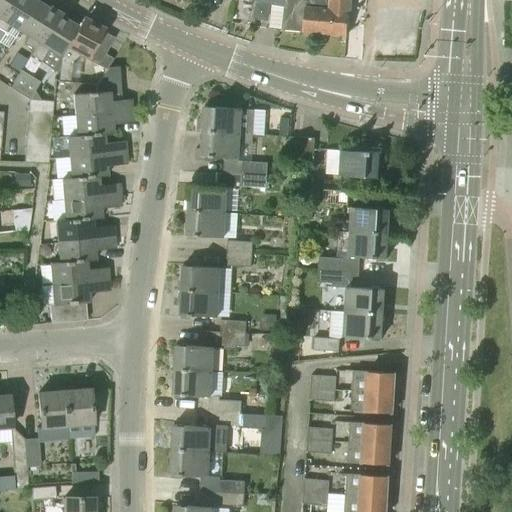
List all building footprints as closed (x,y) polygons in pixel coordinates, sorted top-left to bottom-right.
[(0,0),(0,18),(11,0),(0,0)] [(19,31),(37,2),(34,0),(11,0),(0,18),(0,41),(10,25),(19,31)] [(347,36),(350,0),(249,0),(256,1),(284,7),(282,31),(347,36)] [(34,50),(58,12),(49,6),(48,8),(37,2),(19,31),(28,37),(24,44),(34,50)] [(62,57),(78,27),(66,19),(67,17),(58,12),(34,50),(31,56),(41,62),(49,50),(62,57)] [(83,17),(78,27),(62,57),(61,59),(59,81),(70,82),(72,61),(80,55),(99,66),(112,40),(102,34),(105,28),(83,17)] [(121,67),(109,68),(108,70),(97,86),(98,92),(110,91),(122,91),(121,67)] [(22,69),(11,87),(30,99),(35,90),(41,81),(22,69)] [(76,116),(132,112),(131,100),(110,101),(110,91),(75,94),(76,116)] [(30,99),(29,112),(53,114),(54,101),(30,99)] [(204,107),(203,132),(253,135),(255,110),(204,107)] [(53,114),(29,112),(27,125),(52,127),(53,114)] [(78,137),(104,135),(113,135),(113,125),(133,123),(132,112),(76,116),(78,137)] [(281,118),(280,131),(289,131),(289,119),(281,118)] [(52,127),(27,125),(26,137),(50,139),(52,127)] [(214,157),(239,159),(240,144),(252,145),(253,135),(203,132),(202,148),(197,148),(196,159),(214,161),(214,157)] [(69,158),(126,154),(125,142),(105,143),(104,135),(78,137),(68,138),(69,158)] [(50,139),(26,137),(25,149),(49,151),(50,139)] [(301,162),(302,138),(290,137),(289,161),(301,162)] [(315,139),(302,138),(301,162),(314,163),(315,139)] [(49,151),(25,149),(24,161),(48,163),(49,151)] [(342,151),(340,175),(377,177),(379,153),(342,151)] [(71,179),(98,177),(107,176),(106,166),(127,164),(126,154),(69,158),(71,179)] [(242,162),(241,174),(268,176),(268,163),(242,162)] [(30,187),(30,174),(14,173),(14,187),(30,187)] [(188,211),(225,213),(225,210),(236,210),(238,190),(240,190),(240,187),(267,188),(268,176),(241,174),(217,173),(216,188),(190,186),(188,211)] [(64,200),(120,195),(119,184),(99,185),(98,177),(71,179),(63,179),(64,200)] [(349,204),(350,192),(324,190),(324,202),(349,204)] [(66,221),(92,219),(101,218),(100,208),(121,206),(120,195),(64,200),(66,221)] [(352,207),(350,232),(388,234),(390,210),(352,207)] [(224,238),(225,213),(188,211),(187,236),(224,238)] [(58,242),(115,237),(114,226),(93,228),(92,219),(66,221),(57,221),(58,242)] [(30,220),(14,220),(14,230),(29,230),(30,220)] [(388,234),(350,232),(349,257),(323,255),(322,271),(361,273),(362,257),(386,259),(388,234)] [(60,263),(86,261),(95,260),(95,250),(115,249),(115,237),(58,242),(60,263)] [(228,240),(227,253),(253,255),(254,241),(228,240)] [(253,255),(227,253),(226,265),(252,267),(253,255)] [(51,284),(109,280),(108,268),(87,270),(86,261),(60,263),(50,264),(51,284)] [(183,266),(181,291),(219,293),(221,268),(183,266)] [(361,273),(322,271),(321,286),(347,287),(345,312),(383,314),(385,290),(360,288),(361,273)] [(109,280),(51,284),(53,306),(49,306),(51,324),(87,321),(85,303),(89,303),(89,292),(109,291),(109,280)] [(17,297),(17,288),(8,288),(8,297),(17,297)] [(219,293),(181,291),(180,316),(218,318),(219,293)] [(383,314),(345,312),(344,337),(381,339),(383,314)] [(277,331),(278,314),(261,314),(261,331),(277,331)] [(222,320),(221,333),(246,335),(247,322),(222,320)] [(246,335),(221,333),(207,331),(206,348),(176,346),(175,370),(213,372),(214,348),(237,349),(237,345),(245,346),(246,335)] [(314,338),(313,350),(339,352),(340,340),(314,338)] [(213,372),(175,370),(173,395),(197,397),(196,411),(237,414),(237,404),(216,403),(216,397),(211,397),(213,372)] [(352,391),(394,394),(395,373),(353,371),(352,391)] [(311,388),(336,390),(337,377),(312,376),(311,388)] [(336,390),(311,388),(310,401),(335,402),(335,408),(351,410),(351,411),(393,414),(394,394),(352,391),(336,390)] [(90,389),(63,391),(66,426),(93,424),(90,389)] [(66,426),(63,391),(38,393),(41,428),(66,426)] [(0,403),(0,428),(11,428),(9,403),(0,403)] [(237,414),(196,411),(195,427),(174,425),(172,450),(210,452),(212,428),(236,429),(237,414)] [(350,422),(349,443),(391,445),(392,425),(350,422)] [(308,427),(307,440),(332,442),(333,429),(308,427)] [(26,439),(27,466),(41,465),(39,438),(26,439)] [(29,487),(27,466),(26,439),(12,440),(15,488),(29,487)] [(332,442),(307,440),(306,453),(331,455),(332,442)] [(391,445),(349,443),(348,463),(390,465),(391,445)] [(210,452),(172,450),(171,475),(202,477),(201,491),(245,494),(246,482),(221,480),(221,476),(209,475),(210,452)] [(72,486),(98,486),(97,472),(72,472),(72,486)] [(347,474),(345,494),(387,497),(389,477),(347,474)] [(304,479),(303,492),(328,493),(329,481),(304,479)] [(33,500),(56,498),(55,486),(32,488),(33,500)] [(245,494),(201,491),(200,505),(177,504),(176,511),(213,511),(214,508),(219,508),(219,504),(244,506),(245,494)] [(328,493),(303,492),(303,504),(327,506),(328,493)] [(386,511),(387,497),(345,494),(344,511),(386,511)] [(64,498),(64,511),(94,511),(94,498),(64,498)]
